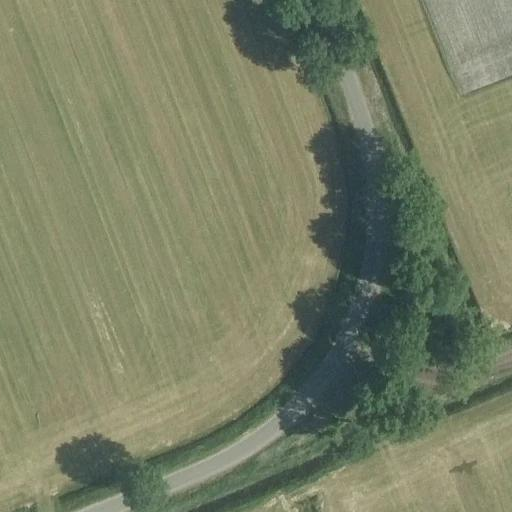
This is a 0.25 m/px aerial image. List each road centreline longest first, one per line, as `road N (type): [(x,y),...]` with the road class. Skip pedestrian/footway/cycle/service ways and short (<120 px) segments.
road 1 (unclassified): [(105,511),(263,437),(315,387),(354,325),(373,254),(376,183),(315,0)]
road 2 (track): [(340,350),(417,376),(452,375),(511,354)]
